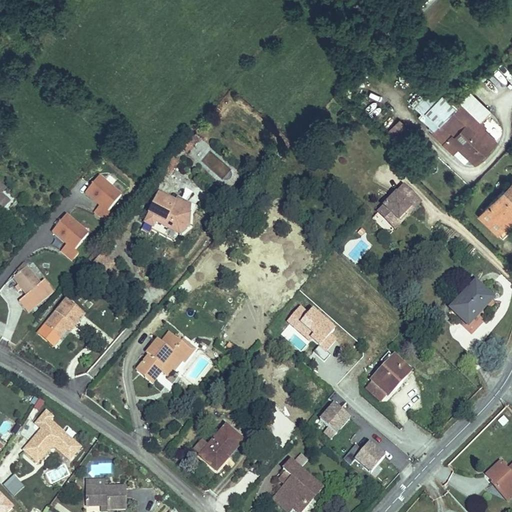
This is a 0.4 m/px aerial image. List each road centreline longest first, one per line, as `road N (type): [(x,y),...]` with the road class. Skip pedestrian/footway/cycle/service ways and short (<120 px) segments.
road 1 (residential): [(0,356),(97,419),(210,511)]
road 2 (unknown): [(71,401),(140,308),(128,247),(139,192)]
road 3 (residential): [(381,511),(483,411),(511,370)]
